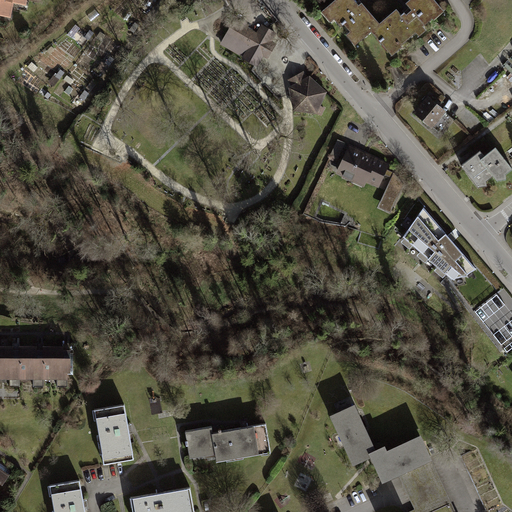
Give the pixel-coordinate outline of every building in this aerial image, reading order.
[(0,0),(0,16),(8,18),(11,3),(1,2),(1,0),(0,0)] [(351,0),(333,0),(320,12),(328,22),(332,19),(338,27),(341,24),(347,32),(344,35),(353,46),(370,32),(378,25),(360,3),(356,6),(351,0)] [(396,10),(378,25),(370,32),(390,56),(401,47),(400,46),(414,33),(417,37),(425,30),(422,27),(442,11),(432,0),(409,0),(404,4),(410,10),(402,17),(396,10)] [(233,19),(221,45),(259,66),(264,57),(269,59),(277,43),(272,40),(276,32),(262,23),(258,31),(233,19)] [(170,28),(174,50),(205,45),(201,22),(170,28)] [(511,56),(503,64),(511,73),(511,56)] [(300,74),(287,80),(291,85),(288,87),(289,97),(294,113),(315,115),(325,93),(308,76),(303,78),(300,74)] [(427,95),(410,115),(431,131),(445,114),(437,107),(439,105),(427,95)] [(348,146),(334,175),(362,187),(364,183),(377,188),(388,163),(348,146)] [(480,151),(460,167),(476,189),(486,187),(485,183),(492,178),(496,182),(504,181),(504,175),(511,170),(494,148),(483,157),(480,151)] [(380,208),(393,213),(404,184),(391,179),(380,208)] [(479,267),(426,206),(403,238),(455,278),(468,274),(479,267)] [(511,351),(511,320),(503,314),(498,321),(502,324),(492,337),(511,351)] [(0,348),(0,382),(10,382),(10,389),(19,389),(19,383),(19,348),(0,348)] [(19,348),(19,383),(33,383),(33,389),(42,389),(43,383),(42,349),(19,348)] [(42,349),(43,383),(56,383),(56,389),(67,389),(67,349),(42,349)] [(397,471),(430,455),(417,429),(383,445),(381,440),(372,444),(350,398),(326,410),(351,461),(368,452),(381,478),(397,471)] [(122,408),(92,413),(100,465),(131,460),(122,408)] [(263,422),(228,428),(233,457),(268,451),(263,422)] [(233,457),(228,428),(210,431),(208,425),(183,429),(187,457),(212,453),(214,460),(233,457)] [(457,511),(430,455),(397,471),(415,508),(406,511),(457,511)] [(10,475),(0,468),(0,485),(1,487),(10,475)] [(83,511),(79,483),(48,488),(52,511),(83,511)] [(193,511),(189,487),(132,496),(134,511),(193,511)]
